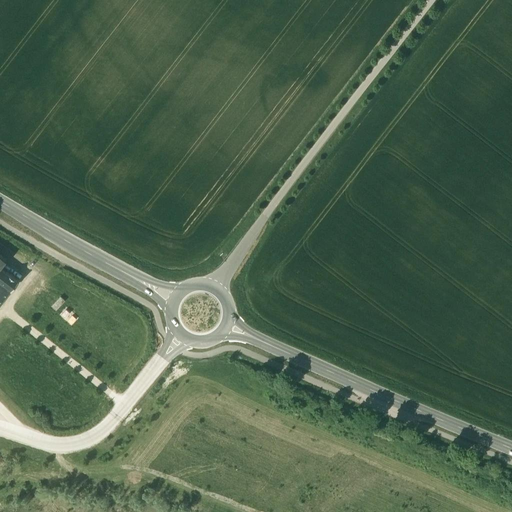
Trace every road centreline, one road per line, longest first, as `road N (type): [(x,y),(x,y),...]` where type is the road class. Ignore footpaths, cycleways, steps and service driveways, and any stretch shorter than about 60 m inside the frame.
road 1 (secondary): [(511,449),(225,324)]
road 2 (secondary): [(174,299),(0,201)]
